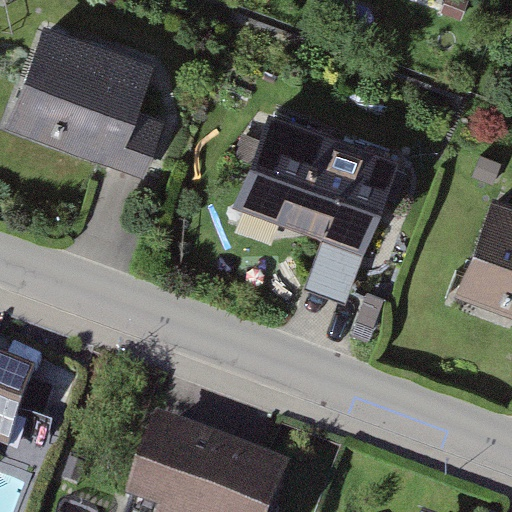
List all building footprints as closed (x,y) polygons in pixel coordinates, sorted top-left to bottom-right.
[(137,64),(31,26),(0,111),(0,133),(134,181),(154,124),(120,112),(137,64)] [(385,161),(255,117),(222,214),(351,258),(385,161)] [(511,209),(480,198),(443,301),(511,326),(511,209)] [(32,366),(0,356),(0,451),(3,453),(32,366)] [(259,511),(272,478),(137,432),(109,511),(259,511)]
